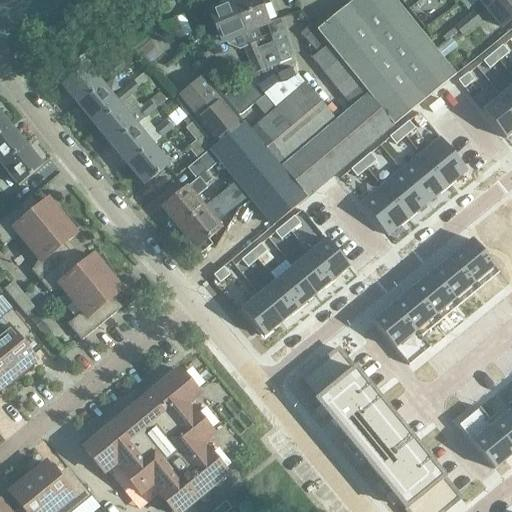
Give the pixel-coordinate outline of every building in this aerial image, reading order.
[(239,0),(231,3),(244,34),(268,24),(257,0),(239,0)] [(368,95),(393,127),(407,115),(455,76),(393,0),(355,0),(317,31),(329,47),(337,56),(345,66),(353,76),(361,86),(368,95)] [(459,0),(468,11),(480,1),(486,9),(497,0),(459,0)] [(511,0),(497,0),(486,9),(502,28),(511,20),(511,0)] [(244,34),(231,3),(208,13),(212,25),(206,27),(214,47),(244,34)] [(463,20),(471,29),(480,21),(473,12),(463,20)] [(463,20),(455,27),(459,32),(462,36),(471,29),(463,20)] [(248,62),(254,75),(266,70),(290,61),(290,57),(279,21),(267,25),(275,50),(260,56),(261,57),(248,62)] [(317,54),(326,45),(309,27),(300,36),(317,54)] [(142,60),(152,50),(154,48),(146,38),(133,51),(142,60)] [(446,44),(436,52),(442,60),(457,47),(450,39),(449,40),(446,43),(446,44)] [(242,48),(248,62),(261,57),(260,56),(255,43),(242,48)] [(113,79),(123,70),(133,62),(119,46),(109,54),(116,63),(106,71),(113,79)] [(502,46),(492,54),(499,62),(508,54),(502,46)] [(329,47),(318,56),(313,60),(320,70),(337,56),(329,47)] [(492,54),(483,62),(489,70),(499,62),(492,54)] [(345,66),(337,56),(320,70),(328,79),(345,66)] [(78,107),(103,87),(86,66),(61,87),(78,107)] [(336,89),(353,76),(345,66),(328,79),(336,89)] [(281,83),(295,77),(291,69),(277,75),(281,83)] [(141,90),(140,89),(149,81),(143,73),(133,82),(133,81),(112,98),(103,87),(78,107),(94,127),(130,97),(131,98),(141,90)] [(468,74),(458,81),(464,89),(474,81),(468,74)] [(262,94),(278,83),(273,76),(258,86),(262,94)] [(336,89),(344,99),(361,86),(353,76),(336,89)] [(230,108),(222,98),(204,77),(175,102),(187,116),(213,148),(243,123),(238,117),(230,108)] [(230,108),(253,89),(245,79),(222,98),(230,108)] [(307,199),(393,127),(368,95),(351,109),(336,122),(305,85),(276,110),(256,126),(287,163),(281,168),(307,199)] [(351,109),(368,95),(361,86),(344,99),(351,109)] [(511,88),(500,98),(511,112),(511,88)] [(253,89),(230,108),(238,117),(260,98),(253,89)] [(135,126),(144,118),(166,101),(159,93),(149,101),(139,110),(137,107),(138,106),(131,98),(130,97),(94,127),(111,146),(135,126)] [(238,117),(243,123),(281,168),(287,163),(256,126),(276,110),(264,95),(260,98),(238,117)] [(511,112),(500,98),(483,112),(505,140),(511,134),(511,112)] [(0,133),(9,126),(0,115),(0,133)] [(213,148),(187,116),(179,123),(195,142),(187,149),(197,161),(210,151),(213,148)] [(171,130),(165,122),(155,130),(161,138),(171,130)] [(409,122),(399,130),(405,138),(415,130),(409,122)] [(243,123),(213,148),(210,151),(219,162),(236,182),(248,196),(273,227),(307,199),(281,168),(243,123)] [(0,165),(1,166),(25,146),(9,126),(0,133),(0,165)] [(135,126),(111,146),(127,166),(151,146),(135,126)] [(395,146),(405,138),(399,130),(389,138),(395,146)] [(440,139),(420,156),(447,188),(467,172),(440,139)] [(25,146),(1,166),(0,166),(0,179),(7,174),(17,187),(42,166),(25,146)] [(151,146),(127,166),(143,186),(168,166),(151,146)] [(177,227),(179,229),(203,210),(194,199),(207,189),(204,186),(211,180),(205,173),(219,162),(210,151),(197,161),(186,170),(196,181),(162,209),(170,219),(169,221),(175,228),(177,227)] [(370,154),(360,162),(366,170),(376,162),(370,154)] [(420,156),(400,172),(427,204),(447,188),(420,156)] [(360,162),(350,171),(356,178),(366,170),(360,162)] [(400,172),(381,188),(408,220),(427,204),(400,172)] [(224,210),(227,213),(248,196),(236,182),(203,210),(179,229),(186,238),(183,241),(197,258),(212,246),(208,240),(220,230),(211,220),(224,210)] [(381,188),(361,205),(387,237),(408,220),(381,188)] [(40,282),(72,256),(63,246),(76,236),(47,201),(35,211),(26,201),(13,212),(0,222),(0,242),(3,247),(18,235),(39,260),(31,272),(40,282)] [(294,217),(284,225),(290,233),(300,225),(294,217)] [(284,225),(274,234),(280,241),(290,233),(284,225)] [(326,241),(309,255),(331,283),(349,269),(326,241)] [(472,241),(451,258),(479,291),(499,274),(472,241)] [(260,245),(251,253),(257,260),(267,252),(260,245)] [(251,253),(241,261),(247,269),(257,260),(251,253)] [(309,255),(292,269),(315,297),(331,283),(309,255)] [(72,256),(40,282),(49,293),(61,288),(82,313),(67,325),(81,342),(117,312),(109,302),(121,292),(93,257),(80,267),(72,256)] [(451,258),(432,274),(459,307),(479,291),(451,258)] [(214,276),(213,276),(213,277),(219,284),(230,276),(223,268),(214,276)] [(292,269),(275,283),(298,311),(315,297),(292,269)] [(432,274),(413,290),(440,323),(459,307),(432,274)] [(15,303),(24,295),(14,283),(4,290),(15,303)] [(275,283),(259,296),(281,324),(298,311),(275,283)] [(413,290),(393,307),(420,339),(421,338),(440,323),(413,290)] [(24,295),(15,303),(25,316),(34,308),(24,295)] [(259,296),(241,311),(248,319),(255,328),(264,339),(281,324),(259,296)] [(393,307),(373,323),(409,367),(430,349),(421,338),(420,339),(393,307)] [(0,319),(0,355),(19,379),(32,368),(30,366),(35,361),(16,338),(27,329),(11,311),(0,319)] [(356,451),(358,453),(365,462),(375,475),(382,482),(389,491),(391,494),(398,502),(401,506),(405,511),(406,511),(444,511),(460,500),(428,460),(422,464),(365,395),(370,390),(338,351),(300,382),(301,384),(316,403),(321,408),(328,417),(349,442),(356,451)] [(0,390),(4,387),(6,390),(19,379),(0,355),(0,390)] [(171,511),(181,511),(227,475),(207,452),(204,454),(198,447),(213,435),(193,412),(191,414),(185,407),(199,395),(179,372),(84,451),(103,474),(117,463),(123,470),(120,472),(139,495),(153,484),(159,491),(156,493),(171,511)] [(463,380),(449,393),(458,403),(472,390),(463,380)] [(418,406),(428,391),(411,381),(401,396),(418,406)] [(489,421),(487,421),(511,451),(511,410),(507,405),(489,421)] [(424,426),(442,416),(437,406),(419,415),(424,426)] [(479,409),(458,427),(494,471),(511,456),(511,451),(487,421),(489,421),(479,409)] [(440,423),(423,437),(431,446),(448,433),(440,423)] [(54,511),(73,511),(91,498),(76,479),(65,488),(46,464),(27,480),(54,511)] [(54,511),(27,480),(9,494),(23,511),(54,511)] [(215,511),(216,511),(227,511),(231,509),(225,502),(215,511)]
